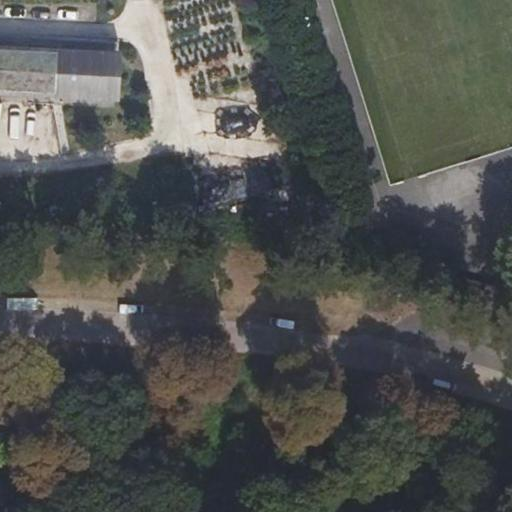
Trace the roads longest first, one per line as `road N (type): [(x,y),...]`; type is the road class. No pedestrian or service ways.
road 1 (unknown): [(425,371),(479,221),(511,176)]
road 2 (track): [(229,511),(308,346)]
road 3 (track): [(173,135),(0,167)]
